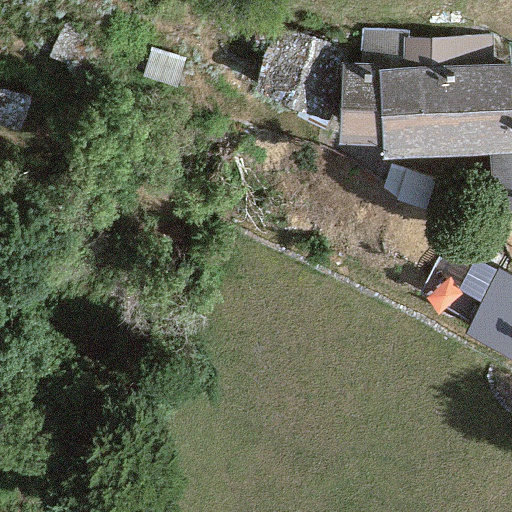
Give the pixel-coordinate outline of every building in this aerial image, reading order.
[(87,57),(102,34),(68,11),(53,34),(87,57)] [(366,60),(405,60),(405,26),(365,26),(366,60)] [(308,83),(340,83),(340,66),(272,39),(235,106),(307,137),(308,83)] [(340,83),(308,83),(307,137),(307,164),(348,164),(348,177),(423,178),(496,178),(497,85),(340,83)] [(29,96),(0,89),(0,120),(22,125),(29,96)] [(511,303),(449,260),(418,335),(496,392),(511,397),(511,303)]
